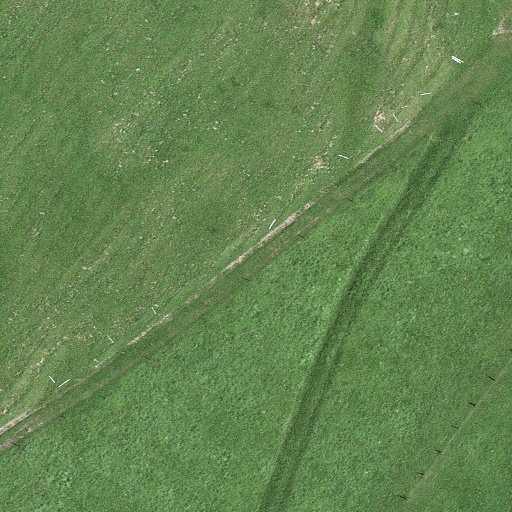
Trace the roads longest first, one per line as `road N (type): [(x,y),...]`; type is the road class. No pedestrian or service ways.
road 1 (track): [(0,421),(68,389),(469,67),(511,21)]
road 2 (track): [(253,511),(385,207),(469,67)]
